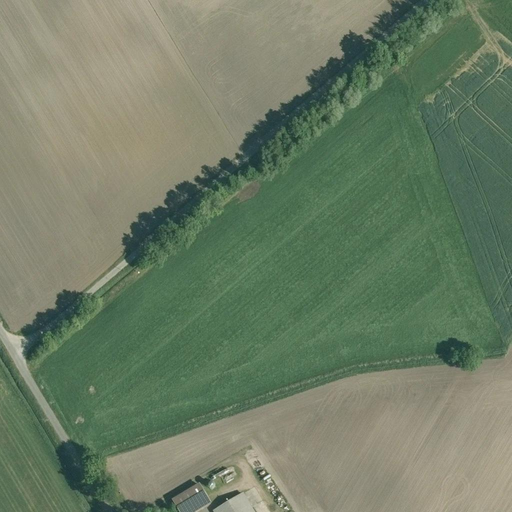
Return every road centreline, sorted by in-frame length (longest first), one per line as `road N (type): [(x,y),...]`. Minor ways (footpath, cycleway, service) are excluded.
road 1 (unclassified): [(429,0),(12,351)]
road 2 (unclassified): [(108,511),(12,351)]
